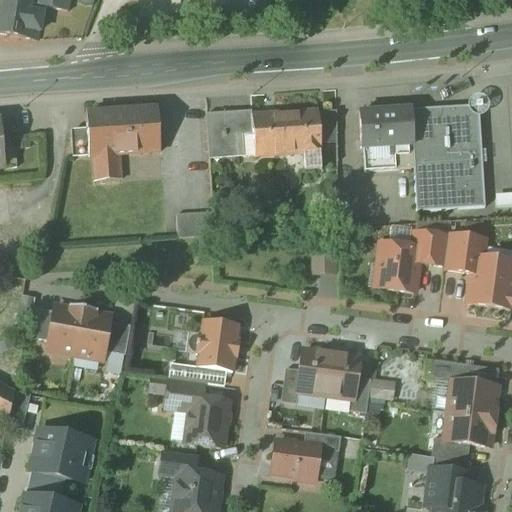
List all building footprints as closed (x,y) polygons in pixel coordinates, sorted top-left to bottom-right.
[(69,0),(34,0),(35,1),(50,4),(49,11),(68,14),(69,0)] [(44,9),(1,1),(0,8),(0,37),(38,44),(44,9)] [(478,108),(431,111),(431,110),(412,111),(413,112),(410,113),(412,149),(396,149),(398,172),(414,171),(416,214),(485,210),(478,108)] [(157,112),(85,117),(86,133),(71,134),(73,160),(94,159),(95,185),(119,183),(118,157),(144,155),(145,169),(160,168),(159,154),(160,154),(157,112)] [(410,113),(359,116),(361,152),(363,151),(365,174),(398,172),(396,149),(412,149),(410,113)] [(318,115),(251,119),(251,114),(206,117),(209,162),(225,161),(224,144),(226,142),(228,139),(252,138),(254,159),(320,155),(318,115)] [(211,215),(176,218),(177,240),(213,238),(211,215)] [(448,240),(415,236),(413,250),(422,252),(420,266),(444,270),(448,240)] [(487,243),(448,238),(444,270),(443,274),(471,277),(472,265),(484,266),(484,262),(487,243)] [(413,250),(385,247),(382,264),(378,267),(375,291),(413,296),(417,269),(420,266),(422,252),(413,250)] [(335,277),(335,249),(309,249),(309,277),(335,277)] [(511,265),(484,262),(484,266),(472,265),(471,277),(473,281),(472,293),(470,295),(468,306),(511,312),(511,302),(511,265)] [(47,346),(52,316),(32,312),(26,343),(47,346)] [(74,358),(81,317),(53,312),(52,316),(47,346),(46,353),(74,358)] [(110,322),(81,317),(74,358),(103,363),(110,322)] [(218,326),(202,324),(200,337),(198,337),(195,357),(197,357),(196,370),(202,371),(232,375),(234,361),(236,361),(238,344),(236,343),(238,329),(222,327),(222,326),(218,326)] [(322,353),(321,356),(302,354),(300,374),(297,395),(298,395),(325,399),(331,354),(322,353)] [(358,361),(339,358),(340,355),(331,354),(325,399),(351,403),(352,403),(355,381),(358,361)] [(469,368),(425,363),(423,383),(451,386),(452,385),(467,387),(469,368)] [(196,370),(170,367),(168,383),(200,387),(200,386),(202,371),(196,370)] [(300,374),(285,372),(280,405),(296,407),(298,395),(297,395),(300,374)] [(370,383),(355,381),(352,403),(351,403),(350,414),(366,416),(370,383)] [(168,383),(166,398),(201,403),(203,388),(207,388),(207,387),(200,386),(200,387),(168,383)] [(467,387),(452,385),(451,386),(448,417),(494,422),(495,415),(493,415),(496,390),(467,387)] [(14,395),(0,387),(0,423),(7,427),(13,396),(14,395)] [(28,398),(13,396),(7,427),(5,434),(19,437),(28,398)] [(201,403),(166,398),(164,413),(188,416),(184,446),(222,450),(224,430),(226,429),(228,417),(226,415),(228,406),(201,403)] [(494,422),(448,417),(444,443),(444,444),(469,448),(489,450),(491,430),(493,430),(494,422)] [(91,445),(38,433),(29,474),(82,486),(91,445)] [(340,440),(304,435),(303,448),(319,451),(318,452),(338,455),(340,440)] [(469,448),(444,444),(444,443),(433,441),(431,461),(433,461),(466,465),(469,448)] [(303,448),(275,445),(271,476),(314,482),(318,452),(319,451),(303,448)] [(196,459),(162,455),(159,479),(177,481),(178,474),(194,476),(196,459)] [(466,465),(433,461),(431,473),(468,478),(470,466),(466,465)] [(468,478),(431,473),(426,510),(433,511),(475,511),(473,509),(477,507),(479,491),(467,489),(468,478)] [(194,476),(178,474),(177,481),(176,489),(179,493),(176,511),(215,511),(219,480),(194,476)] [(76,511),(77,509),(24,498),(20,511),(76,511)]
